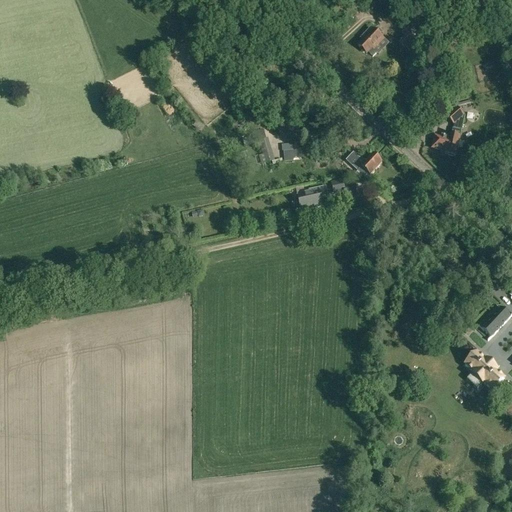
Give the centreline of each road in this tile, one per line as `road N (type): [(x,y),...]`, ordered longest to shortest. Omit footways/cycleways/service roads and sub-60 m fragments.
road 1 (track): [(0,297),(511,176)]
road 2 (tertiary): [(511,250),(246,0)]
